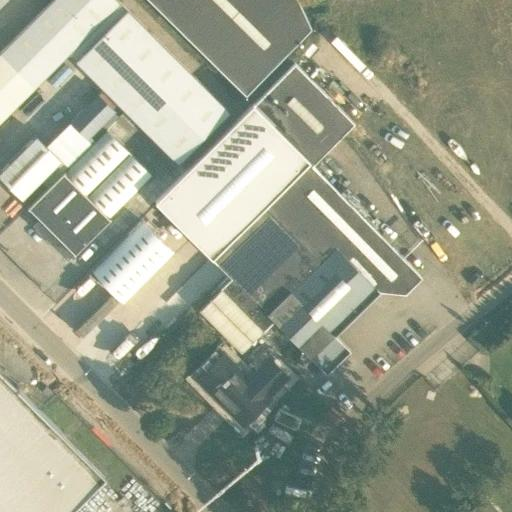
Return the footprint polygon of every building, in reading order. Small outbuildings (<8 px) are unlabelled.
[(229,111),(117,0),(51,0),(0,52),(0,119),(68,52),(179,161),(229,111)] [(152,0),(246,92),(313,26),(300,0),(152,0)] [(295,63),(253,106),(170,185),(227,243),(308,163),(311,166),(314,163),(354,123),(295,63)] [(96,91),(68,120),(69,121),(87,139),(116,110),(113,108),(98,93),(96,91)] [(66,170),(65,169),(28,206),(39,218),(32,225),(61,254),(69,247),(74,253),(112,216),(110,215),(151,175),(141,165),(105,131),(66,170)] [(0,171),(0,177),(22,199),(61,159),(36,135),(0,171)] [(311,166),(308,163),(265,207),(227,243),(211,258),(221,268),(229,276),(220,284),(263,327),(273,317),(326,371),(348,349),(333,334),(378,290),(379,291),(405,293),(421,277),(407,263),(311,166)] [(249,380),(222,353),(200,374),(234,408),(230,411),(243,423),(268,399),(266,396),(287,376),(270,359),(249,380)] [(15,386),(4,375),(0,370),(0,511),(69,511),(105,476),(17,388),(19,387),(17,385),(15,386)] [(497,511),(489,501),(475,511),(497,511)]
